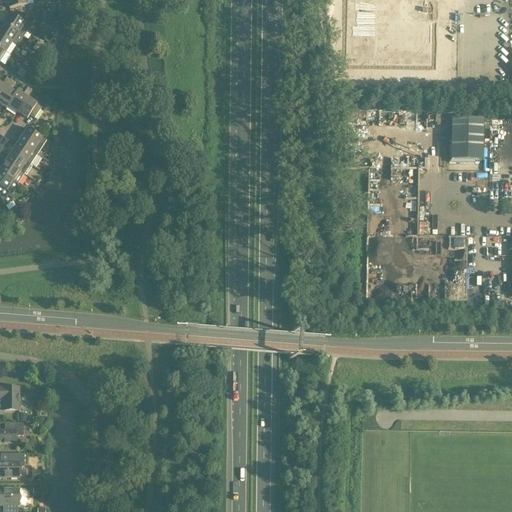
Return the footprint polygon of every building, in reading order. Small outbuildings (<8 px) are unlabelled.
[(27,6),(25,0),(7,0),(9,10),(27,6)] [(342,0),(342,61),(341,61),(341,68),(348,68),(426,69),(433,70),(433,62),(433,0),(342,0)] [(10,14),(3,24),(18,34),(25,24),(10,14)] [(50,21),(42,20),(41,28),(49,29),(50,21)] [(3,24),(0,29),(0,35),(12,44),(17,47),(23,37),(18,34),(3,24)] [(0,35),(0,49),(6,53),(12,44),(0,35)] [(42,49),(44,46),(44,45),(38,41),(36,45),(42,49)] [(39,54),(42,49),(36,45),(33,50),(39,54)] [(0,49),(0,63),(4,66),(11,56),(6,53),(0,49)] [(26,60),(23,64),(29,68),(32,64),(26,60)] [(26,73),(29,68),(23,64),(20,69),(26,73)] [(3,83),(8,86),(11,81),(7,78),(3,83)] [(16,95),(15,94),(6,88),(0,97),(0,105),(6,109),(8,107),(8,106),(16,95)] [(17,113),(27,98),(17,92),(15,94),(16,95),(8,106),(8,107),(17,113)] [(27,98),(17,113),(27,119),(28,118),(30,116),(35,119),(42,108),(37,105),(27,98)] [(451,119),(451,161),(453,161),(453,164),(474,165),(474,161),(482,161),(482,120),(451,119)] [(18,144),(37,156),(46,142),(27,129),(18,144)] [(37,156),(18,144),(11,153),(31,166),(37,156)] [(11,153),(5,163),(24,175),(27,177),(33,167),(31,166),(11,153)] [(24,175),(5,163),(0,170),(0,173),(13,182),(17,185),(24,175)] [(12,191),(9,188),(13,182),(0,173),(0,197),(2,201),(6,198),(7,198),(12,191)] [(4,388),(0,388),(0,399),(4,400),(4,411),(19,411),(19,388),(4,388)] [(16,437),(23,437),(23,424),(8,424),(8,430),(7,431),(0,431),(0,444),(16,444),(16,437)] [(0,478),(18,479),(18,476),(21,476),(21,468),(24,468),(24,455),(8,455),(8,463),(0,462),(0,478)] [(33,486),(33,494),(43,494),(43,486),(33,486)] [(0,505),(4,505),(4,508),(17,508),(17,505),(19,505),(19,502),(20,501),(20,499),(20,497),(20,495),(19,494),(19,490),(0,490),(0,505)]
